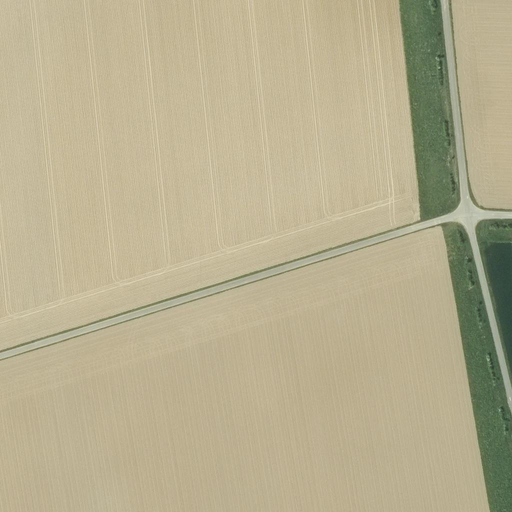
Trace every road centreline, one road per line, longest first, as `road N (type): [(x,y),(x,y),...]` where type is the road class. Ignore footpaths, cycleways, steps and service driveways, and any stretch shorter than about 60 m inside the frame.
road 1 (track): [(468,214),(0,359)]
road 2 (track): [(468,214),(443,0)]
road 3 (track): [(468,214),(511,412)]
